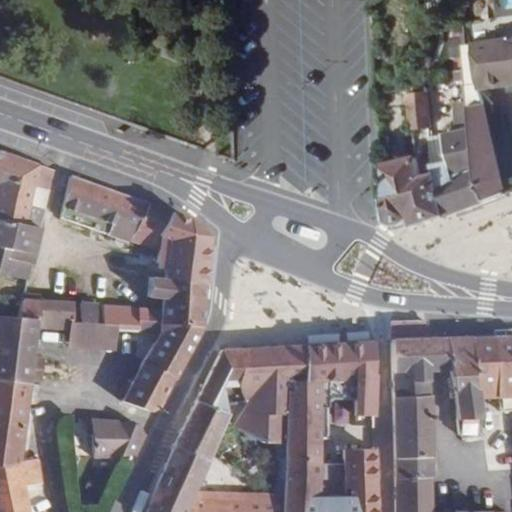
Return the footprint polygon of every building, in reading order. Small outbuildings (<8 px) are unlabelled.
[(484,90),(511,85),(511,39),(468,46),(464,47),(470,87),(474,129),(475,151),(478,183),(486,201),(497,197),(510,193),(484,90)] [(414,129),(433,127),(430,94),(411,95),(414,129)] [(412,219),(414,227),(447,215),(486,201),(478,183),(475,151),(474,129),(447,135),(452,160),(434,165),(436,174),(424,177),(419,158),(383,167),(386,224),(400,226),(406,223),(412,219)] [(13,153),(0,148),(0,186),(1,187),(13,153)] [(55,168),(13,153),(1,187),(0,186),(0,220),(42,228),(55,168)] [(149,202),(70,173),(61,216),(134,242),(149,202)] [(156,204),(149,202),(134,242),(141,244),(156,204)] [(156,204),(141,244),(156,249),(157,242),(169,209),(156,204)] [(160,277),(206,281),(209,231),(192,217),(169,209),(157,242),(156,249),(152,262),(162,266),(160,277)] [(0,245),(36,252),(42,228),(0,220),(0,245)] [(0,272),(28,278),(28,276),(36,252),(0,245),(0,272)] [(150,411),(161,406),(203,325),(206,281),(160,277),(151,277),(148,297),(160,299),(159,311),(158,330),(159,333),(121,399),(150,411)] [(7,316),(17,317),(22,299),(22,298),(12,296),(7,316)] [(22,299),(17,317),(36,318),(37,318),(39,300),(22,299)] [(37,318),(71,322),(79,322),(81,304),(39,300),(37,318)] [(93,324),(95,305),(81,304),(79,322),(93,324)] [(139,309),(99,306),(98,324),(116,326),(137,328),(139,309)] [(139,309),(137,328),(158,330),(159,311),(139,309)] [(0,352),(32,356),(34,335),(36,318),(17,317),(7,316),(0,315),(0,352)] [(425,321),(389,323),(390,342),(426,341),(425,321)] [(79,322),(71,322),(70,337),(115,340),(116,326),(98,324),(93,324),(79,322)] [(497,398),(511,398),(511,337),(492,339),(497,398)] [(470,339),(444,340),(448,371),(455,420),(480,418),(478,400),(477,390),(473,390),(470,339)] [(492,339),(470,339),(473,390),(477,390),(478,400),(497,400),(497,398),(492,339)] [(448,371),(444,340),(426,341),(390,342),(392,458),(428,458),(427,372),(448,371)] [(285,391),(283,431),(281,494),(280,511),(315,511),(317,395),(326,389),(354,388),(355,416),(354,416),(354,428),(348,428),(348,450),(342,451),(344,511),(374,511),(371,453),(373,388),(370,343),(301,348),(301,382),(288,382),(288,392),(285,391)] [(220,353),(195,401),(227,414),(226,406),(246,403),(248,415),(270,415),(269,430),(283,431),(285,391),(288,392),(288,382),(301,382),(301,348),(220,353)] [(0,352),(0,378),(24,382),(24,377),(30,378),(41,380),(43,358),(32,356),(0,352)] [(29,382),(24,382),(0,378),(0,460),(21,458),(29,382)] [(501,413),(511,412),(511,398),(497,398),(497,400),(501,400),(501,413)] [(227,414),(195,401),(172,449),(206,461),(227,414)] [(135,453),(145,434),(141,427),(97,418),(94,419),(94,429),(92,430),(94,455),(130,454),(135,453)] [(184,511),(192,493),(206,461),(172,449),(146,511),(184,511)] [(29,511),(24,484),(42,481),(38,457),(33,457),(21,458),(0,460),(0,511),(29,511)] [(428,511),(428,458),(392,458),(393,511),(428,511)] [(280,511),(281,494),(192,493),(184,511),(280,511)]
